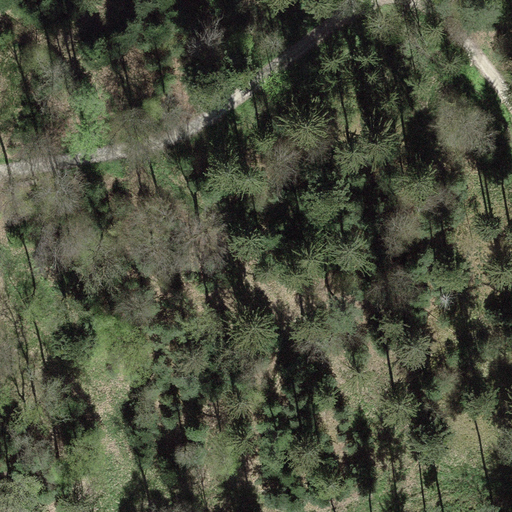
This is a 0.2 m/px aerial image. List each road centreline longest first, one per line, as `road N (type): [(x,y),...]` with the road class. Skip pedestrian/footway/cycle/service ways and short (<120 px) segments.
road 1 (track): [(0,174),(143,145),(203,124),(358,0)]
road 2 (track): [(511,106),(428,0)]
